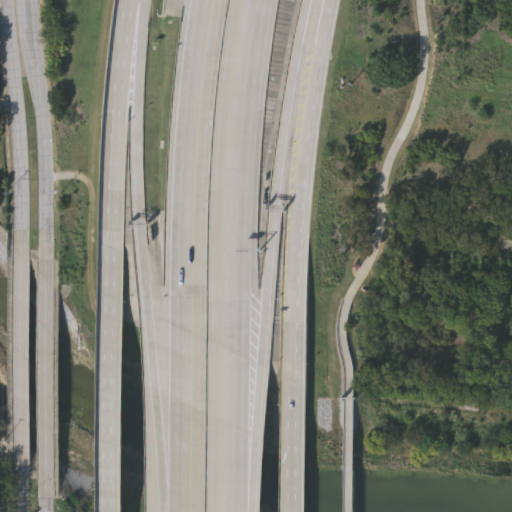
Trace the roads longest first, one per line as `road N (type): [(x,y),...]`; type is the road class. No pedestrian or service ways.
road 1 (secondary): [(294,380),(309,148),(333,0)]
road 2 (motorway): [(265,363),(287,128),(310,0)]
road 3 (motorway): [(233,355),(232,162),(250,0)]
road 4 (motorway): [(140,0),(140,161),(153,308)]
road 5 (motorway): [(211,0),(194,154),(195,285)]
road 6 (secondary): [(48,261),(33,0)]
road 7 (secondary): [(115,250),(115,511)]
road 8 (secondary): [(134,0),(118,100),(115,250)]
road 9 (secondary): [(24,231),(23,466)]
road 10 (secondary): [(8,0),(24,231)]
road 11 (motorway): [(195,285),(196,511)]
road 12 (secondary): [(48,474),(48,261)]
road 13 (motorway): [(153,308),(168,511)]
road 14 (motorway): [(234,511),(233,355)]
road 15 (motorway): [(251,511),(265,363)]
road 16 (secondary): [(295,511),(294,380)]
